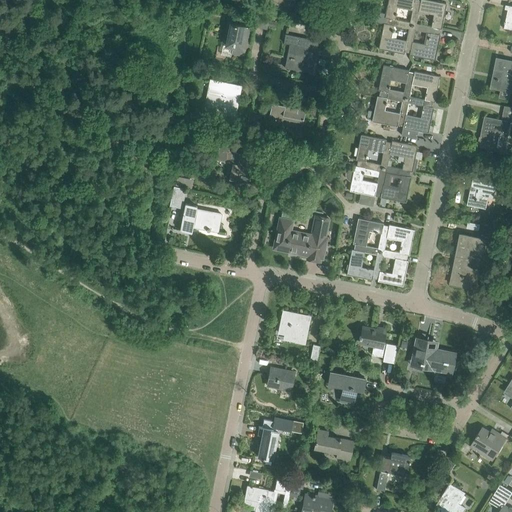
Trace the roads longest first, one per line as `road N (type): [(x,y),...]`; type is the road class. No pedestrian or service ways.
road 1 (residential): [(417,306),(477,0)]
road 2 (residential): [(216,511),(263,275)]
road 3 (residential): [(466,407),(384,390),(378,416),(386,429),(446,438)]
road 4 (residential): [(417,306),(263,275)]
road 5 (residential): [(315,176),(263,213),(252,272)]
